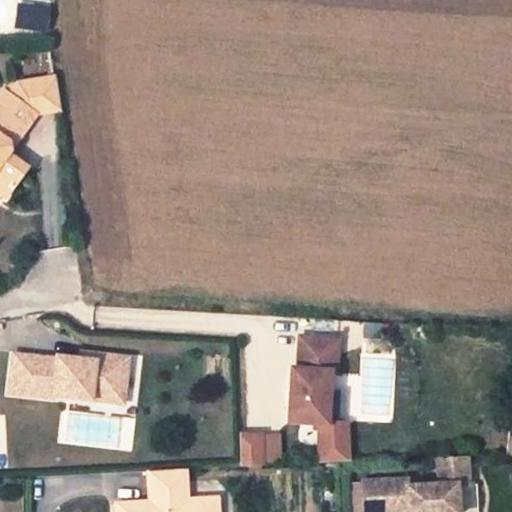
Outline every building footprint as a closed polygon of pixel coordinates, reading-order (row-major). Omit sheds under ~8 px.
[(28,7),(17,5),(13,26),(24,28),(28,7)] [(49,11),(28,7),(24,28),(45,32),(49,11)] [(69,111),(63,79),(26,85),(17,97),(12,93),(0,109),(0,190),(13,200),(35,170),(15,156),(18,153),(17,143),(40,112),(45,115),(69,111)] [(18,153),(45,115),(40,112),(17,143),(18,153)] [(360,325),(342,323),(341,337),(359,338),(360,325)] [(335,340),(298,338),(296,370),(290,370),(287,422),(317,424),(325,424),(328,373),(333,373),(335,340)] [(91,360),(77,358),(76,365),(90,367),(91,360)] [(52,365),(9,359),(5,398),(49,403),(49,401),(87,405),(88,395),(120,399),(124,364),(91,360),(90,367),(76,365),(53,362),(52,365)] [(120,399),(88,395),(87,405),(118,409),(120,399)] [(325,424),(317,424),(320,467),(346,466),(344,430),(340,425),(325,424)] [(279,438),(258,439),(259,471),(281,469),(279,438)] [(258,439),(237,440),(238,472),(259,471),(258,439)] [(365,485),(365,511),(459,511),(458,488),(470,487),(469,460),(440,461),(441,488),(410,490),(409,483),(365,485)] [(114,509),(113,511),(214,511),(214,504),(184,505),(183,475),(145,477),(147,509),(136,509),(136,508),(114,509)]
